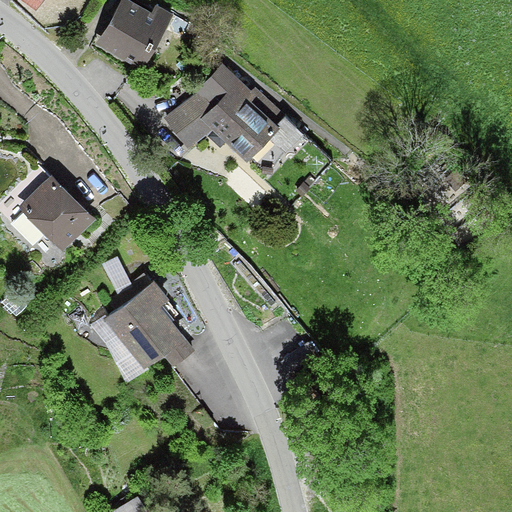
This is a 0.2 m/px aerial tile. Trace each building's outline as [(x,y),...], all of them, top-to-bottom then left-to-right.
[(181,18),(138,0),(109,0),(92,39),(159,68),(181,18)] [(294,131),(235,62),(165,121),(190,151),(219,127),(253,166),(294,131)] [(97,209),(56,169),(21,206),(62,246),(97,209)] [(209,343),(158,281),(115,316),(166,378),(209,343)] [(169,511),(158,490),(117,511),(169,511)]
